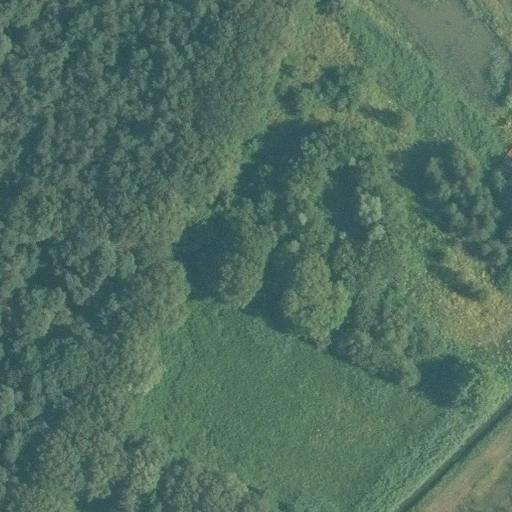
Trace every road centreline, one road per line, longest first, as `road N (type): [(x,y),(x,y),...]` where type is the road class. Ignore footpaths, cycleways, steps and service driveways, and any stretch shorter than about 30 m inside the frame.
road 1 (track): [(13,511),(149,230)]
road 2 (track): [(149,230),(264,0)]
road 3 (track): [(0,214),(54,227),(149,230)]
